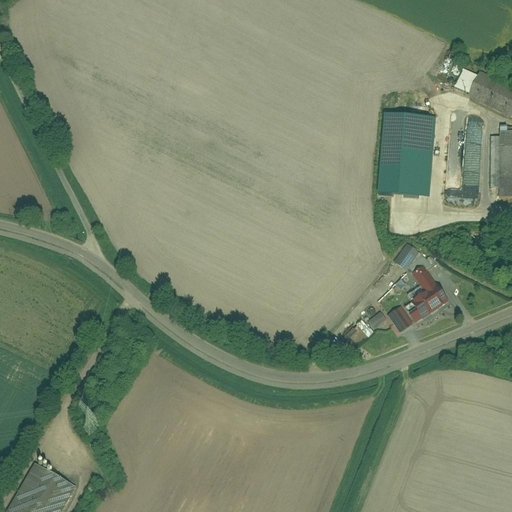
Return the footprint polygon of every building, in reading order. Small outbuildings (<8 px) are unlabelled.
[(470,96),(476,77),(461,73),(455,92),(470,96)] [(511,99),(478,85),(469,104),(511,122),(511,99)] [(464,203),(467,122),(450,121),(447,202),(464,203)] [(431,125),(387,122),(382,199),(425,202),(431,125)] [(511,201),(511,135),(506,135),(506,130),(499,130),(499,140),(490,140),(490,192),(499,192),(499,201),(511,201)] [(409,247),(397,264),(408,273),(421,255),(409,247)] [(426,268),(415,276),(429,296),(409,310),(419,326),(451,304),(426,268)] [(367,315),(370,320),(379,316),(376,310),(367,315)] [(367,325),(373,333),(386,324),(380,316),(367,325)] [(37,465),(8,511),(69,511),(81,489),(37,465)]
